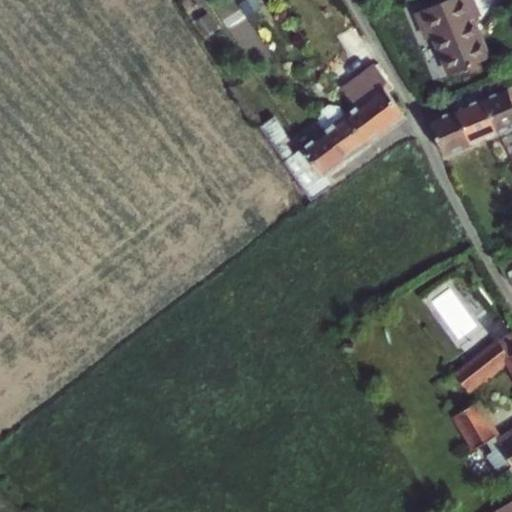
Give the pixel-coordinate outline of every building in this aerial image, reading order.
[(479,14),(471,0),(445,0),(418,12),(429,37),(433,35),(449,72),(488,56),(472,18),(479,14)] [(380,89),(350,110),(369,142),(404,116),(388,91),(393,88),(382,69),(381,69),(372,76),(380,89)] [(503,76),(480,86),(485,96),(501,131),(511,126),(511,96),(508,86),(503,77),(503,76)] [(480,87),(451,99),(472,143),(501,131),(485,96),(480,87)] [(472,143),(451,99),(435,105),(435,106),(426,110),(447,154),(472,143)] [(315,116),(324,130),(345,160),(369,142),(350,110),(346,113),(336,100),(315,116)] [(334,184),(326,174),(345,160),(324,130),(294,152),(284,139),(289,136),(274,115),(261,125),(312,200),(334,184)] [(511,228),(511,225),(509,219),(503,222),(507,230),(511,228)] [(511,242),(492,252),(511,283),(511,282),(511,242)] [(499,340),(457,373),(468,388),(506,359),(511,369),(511,437),(504,442),(473,394),(452,409),(480,456),(471,461),(481,477),(490,471),(494,477),(511,467),(511,352),(508,355),(503,346),(499,340)] [(511,341),(503,346),(508,355),(511,352),(511,341)] [(511,511),(511,496),(511,497),(498,505),(486,511),(511,511)]
